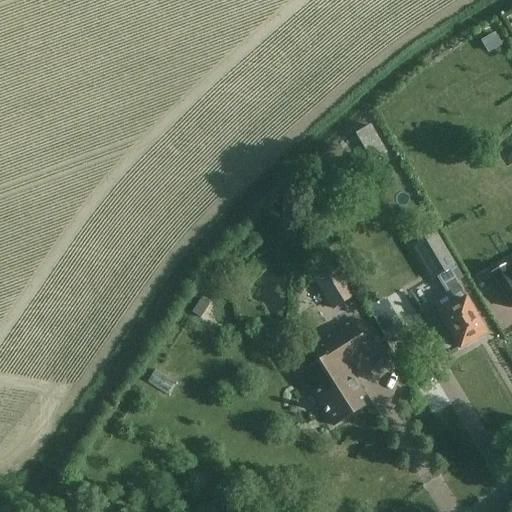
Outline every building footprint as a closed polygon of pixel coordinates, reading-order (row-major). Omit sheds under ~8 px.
[(493,35),(481,42),(487,53),(499,46),(493,35)] [(370,124),(355,133),(371,161),(386,153),(370,124)] [(431,233),(409,246),(429,279),(434,276),(451,266),(431,233)] [(504,266),(490,274),(510,309),(511,307),(511,275),(510,276),(504,266)] [(352,296),(335,269),(314,282),(332,309),(352,296)] [(438,316),(427,322),(435,336),(446,330),(457,348),(482,333),(451,281),(441,287),(445,295),(431,304),(437,314),(438,316)] [(186,303),(181,313),(195,320),(200,309),(186,303)] [(321,360),(302,372),(335,423),(372,400),(347,361),(370,346),(355,322),(313,349),(321,360)] [(142,370),(137,380),(156,390),(161,380),(142,370)]
